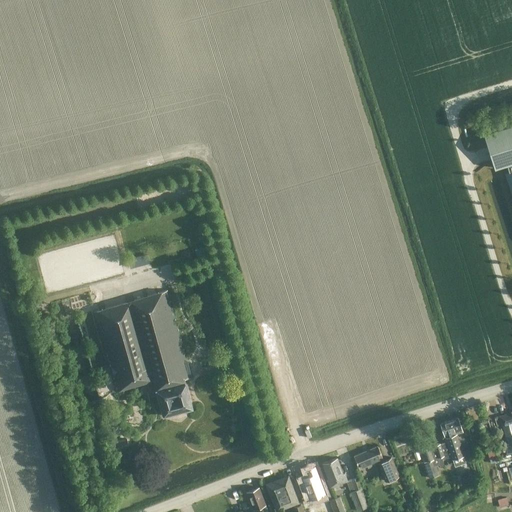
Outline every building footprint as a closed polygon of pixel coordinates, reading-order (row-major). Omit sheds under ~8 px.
[(511,124),(483,134),(494,168),(506,164),(509,172),(505,173),(511,195),(511,124)] [(191,377),(167,289),(94,311),(116,391),(150,382),(153,392),(156,391),(163,416),(192,408),(184,378),(191,377)] [(511,411),(507,413),(510,424),(503,426),(508,443),(504,444),(507,452),(511,450),(511,411)] [(456,433),(462,431),(457,417),(440,423),(446,441),(422,449),(426,461),(437,457),(438,460),(451,456),(454,466),(465,462),(461,449),(456,433)] [(125,437),(116,439),(118,447),(127,445),(125,437)] [(383,460),(383,458),(377,445),(353,456),(359,469),(367,465),(367,467),(376,464),(376,465),(379,467),(385,481),(398,475),(391,457),(383,460)] [(497,457),(494,448),(487,451),(489,459),(497,457)] [(343,473),(337,457),(322,463),(328,479),(326,479),(329,488),(346,481),(347,481),(344,473),(343,473)] [(427,462),(430,473),(428,474),(430,478),(439,475),(433,460),(427,462)] [(315,465),(305,469),(308,476),(301,478),(309,499),(325,493),(315,465)] [(290,484),(287,476),(266,484),(273,500),(277,510),(297,502),(293,492),(294,492),(290,484)] [(268,511),(266,506),(263,507),(262,505),(265,504),(258,487),(246,492),(253,508),(255,507),(257,511),(268,511)] [(361,488),(350,493),(357,511),(368,507),(361,488)] [(345,511),(340,496),(329,500),(333,511),(345,511)] [(500,506),(508,503),(506,497),(498,500),(500,506)]
